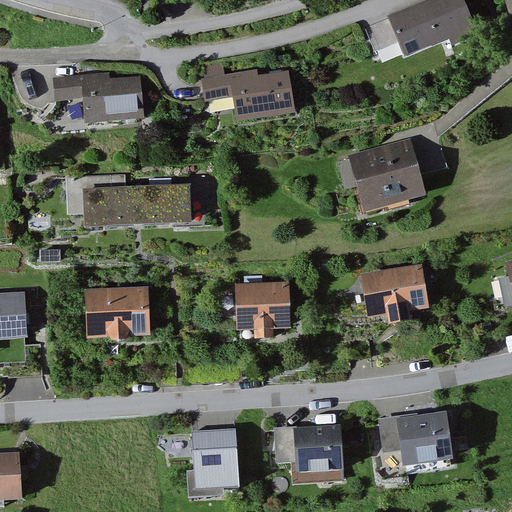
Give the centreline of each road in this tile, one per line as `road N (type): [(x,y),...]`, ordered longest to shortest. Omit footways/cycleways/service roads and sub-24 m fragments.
road 1 (residential): [(511,364),(322,396),(0,415)]
road 2 (residential): [(131,40),(307,0)]
road 3 (residential): [(0,57),(96,53),(131,40)]
